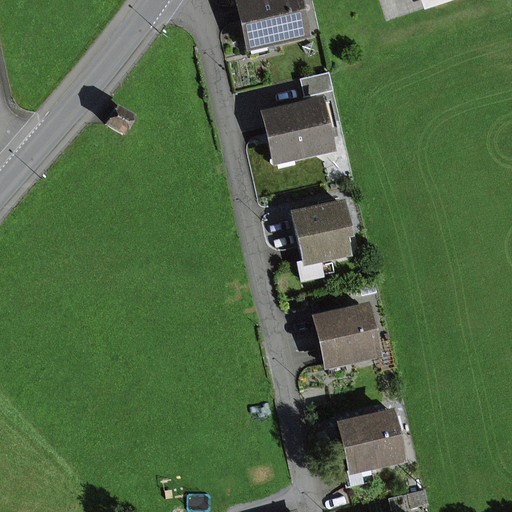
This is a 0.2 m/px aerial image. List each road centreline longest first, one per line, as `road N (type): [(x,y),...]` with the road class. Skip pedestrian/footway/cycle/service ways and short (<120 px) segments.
road 1 (residential): [(312,511),(207,38),(177,0)]
road 2 (residential): [(0,191),(152,0)]
